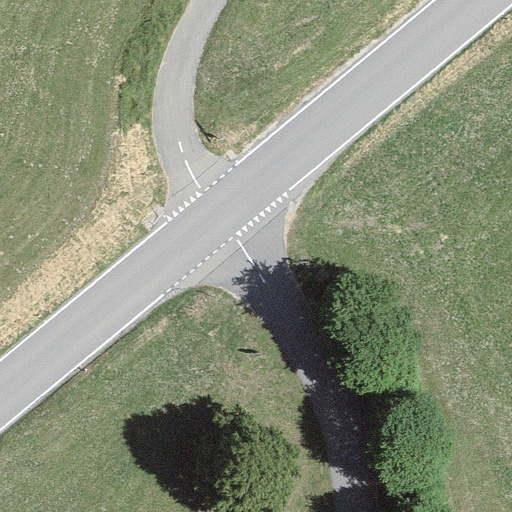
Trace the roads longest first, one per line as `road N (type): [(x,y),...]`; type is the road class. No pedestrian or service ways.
road 1 (secondary): [(479,0),(215,220)]
road 2 (unclassified): [(215,220),(310,351),(350,454),(358,511)]
road 3 (secondary): [(215,220),(0,397)]
road 4 (unclassified): [(215,220),(181,151),(175,105),(179,69),(210,0)]
